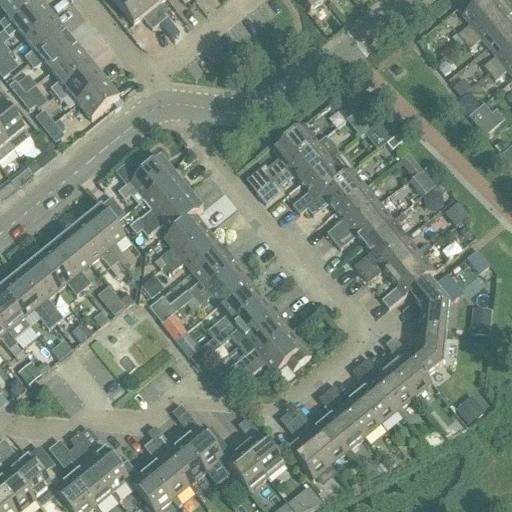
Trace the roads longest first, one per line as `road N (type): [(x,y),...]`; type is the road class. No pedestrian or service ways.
road 1 (residential): [(0,428),(72,430),(91,418),(138,427),(178,401),(278,411),(365,343),(197,140),(198,108)]
road 2 (residential): [(198,108),(276,117),(415,0)]
road 3 (residential): [(0,238),(162,107)]
road 4 (residential): [(248,0),(150,81)]
